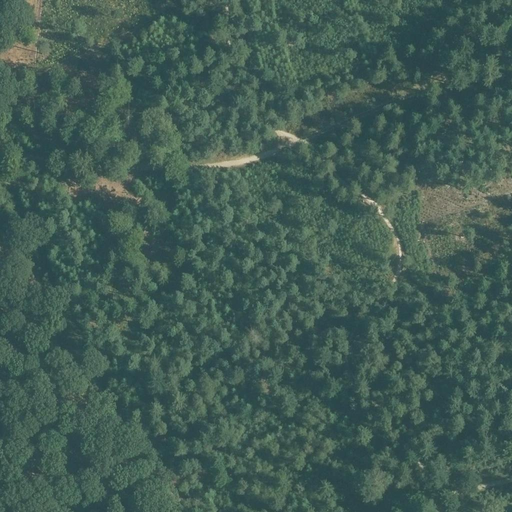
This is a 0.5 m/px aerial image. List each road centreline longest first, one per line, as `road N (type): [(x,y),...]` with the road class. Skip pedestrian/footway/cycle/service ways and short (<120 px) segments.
road 1 (track): [(511,82),(398,102),(236,165),(4,154),(0,163)]
road 2 (track): [(161,511),(0,170)]
